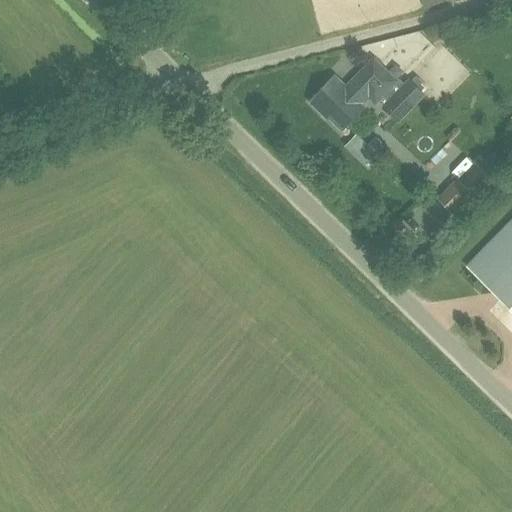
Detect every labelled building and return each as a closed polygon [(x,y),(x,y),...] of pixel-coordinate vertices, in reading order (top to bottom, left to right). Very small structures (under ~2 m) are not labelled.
[(377,101),(398,80),(375,58),(351,82),(352,84),(348,88),(336,76),(311,100),(324,113),(325,111),(343,129),(365,106),(361,103),(370,95),(377,101)] [(426,95),(424,93),(409,77),(381,106),(399,122),(426,95)] [(368,144),(356,156),(367,167),(379,155),(368,144)] [(439,198),(459,217),(495,180),(479,165),(463,181),(459,178),(439,198)] [(511,310),(511,217),(465,265),(511,310)]
